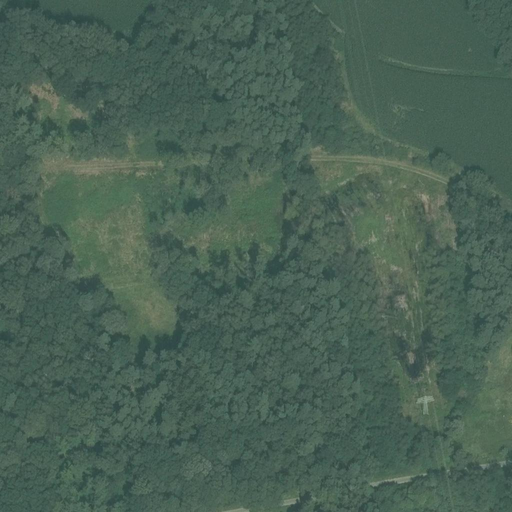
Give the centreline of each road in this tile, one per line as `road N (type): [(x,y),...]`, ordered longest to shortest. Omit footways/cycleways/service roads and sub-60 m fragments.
road 1 (track): [(511,241),(460,193),(392,163),(331,156),(30,165)]
road 2 (track): [(119,511),(37,180),(0,102)]
road 3 (track): [(211,141),(211,92),(236,36),(278,0)]
road 4 (track): [(231,160),(190,121),(143,54)]
